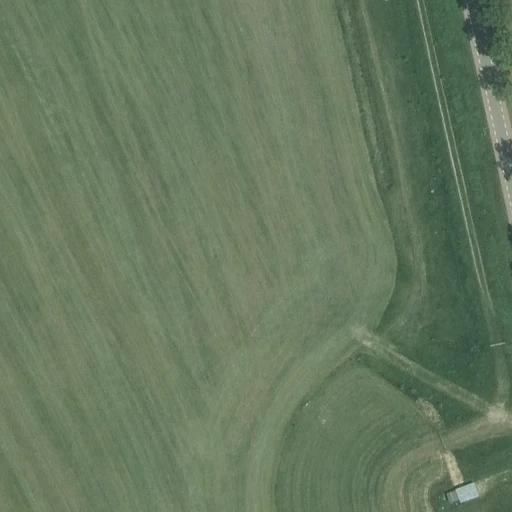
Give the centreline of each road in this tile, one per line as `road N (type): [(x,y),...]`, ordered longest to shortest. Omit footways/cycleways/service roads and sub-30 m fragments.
road 1 (track): [(418,0),(502,389),(493,415),(406,459),(389,482),(388,511)]
road 2 (track): [(511,421),(402,362),(386,338)]
road 3 (tertiary): [(511,144),(477,0)]
